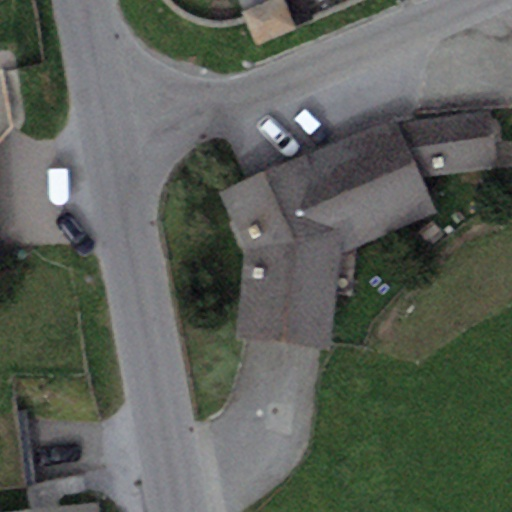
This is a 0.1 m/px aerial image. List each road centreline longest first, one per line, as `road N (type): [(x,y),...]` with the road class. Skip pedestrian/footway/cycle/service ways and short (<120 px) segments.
road 1 (residential): [(114,142),(469,0)]
road 2 (residential): [(114,142),(181,511)]
road 3 (residential): [(85,0),(114,142)]
